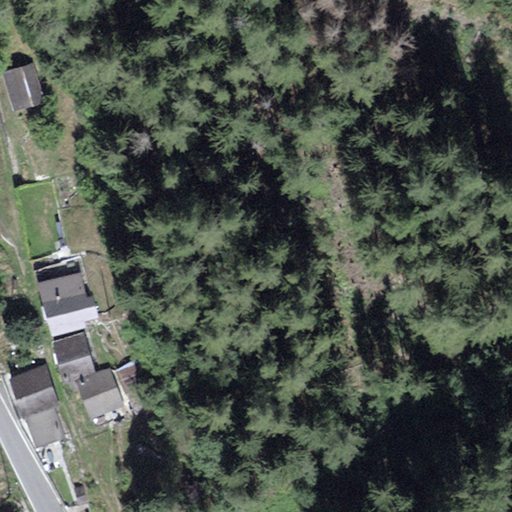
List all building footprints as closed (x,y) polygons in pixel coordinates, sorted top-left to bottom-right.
[(25,63),(1,70),(13,113),(38,106),(25,63)] [(67,277),(35,285),(47,336),(80,328),(67,277)] [(80,335),(55,343),(66,376),(91,368),(80,335)] [(42,366),(12,377),(25,413),(55,402),(42,366)] [(107,367),(74,379),(88,417),(121,405),(107,367)] [(25,413),(38,448),(68,437),(55,402),(25,413)]
